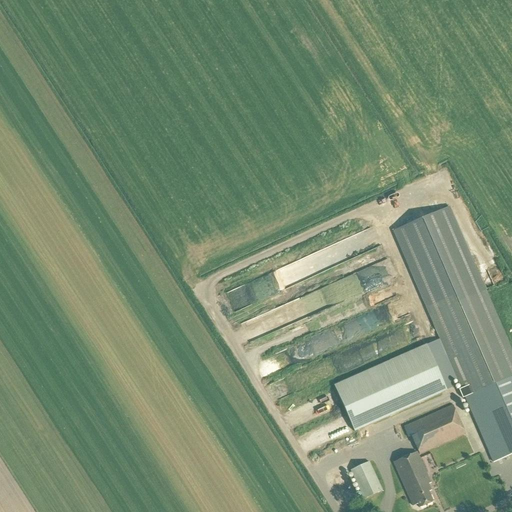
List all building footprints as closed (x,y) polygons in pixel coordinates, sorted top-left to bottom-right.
[(394,232),(494,464),(511,455),(511,353),(482,283),(449,208),(394,232)] [(277,273),(225,293),(232,312),(284,292),(277,273)] [(427,346),(334,387),(354,433),(447,392),(427,346)] [(454,406),(405,428),(413,447),(416,446),(420,455),(466,434),(454,406)] [(432,491),(429,485),(431,484),(417,453),(394,463),(414,506),(419,504),(420,508),(434,502),(429,492),(432,491)] [(369,463),(350,472),(364,501),(383,492),(369,463)]
